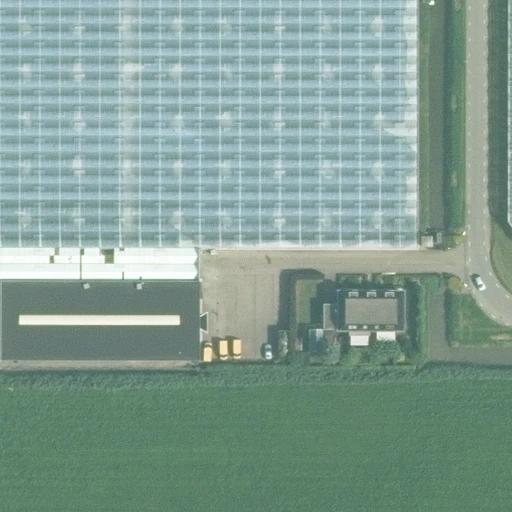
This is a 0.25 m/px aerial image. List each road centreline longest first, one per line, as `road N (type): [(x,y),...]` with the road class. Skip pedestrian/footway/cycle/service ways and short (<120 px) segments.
road 1 (unclassified): [(475,0),(472,262),(489,305),(511,319)]
road 2 (unknown): [(472,262),(413,274),(258,281),(247,292),(249,363)]
